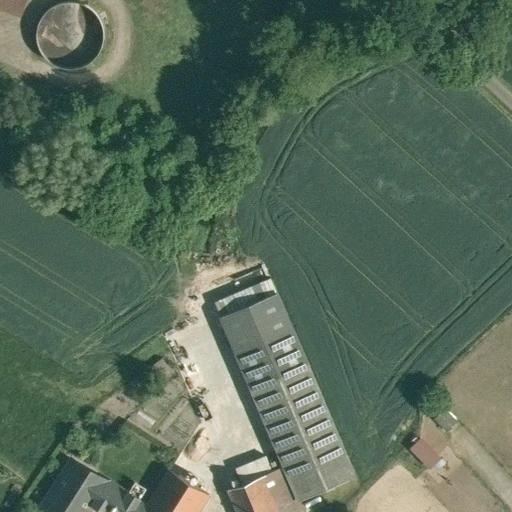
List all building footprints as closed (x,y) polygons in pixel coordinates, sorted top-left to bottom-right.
[(69,3),(62,4),(59,5),(53,8),(49,11),(46,14),(43,17),(41,20),(39,23),(38,26),(37,29),(37,32),(36,34),(36,38),(36,41),(37,45),(38,49),(39,52),(42,56),(45,61),(49,64),(53,67),(57,69),(62,70),(68,71),(72,71),(77,71),(80,70),(83,69),(86,68),(90,65),(92,64),(95,61),(97,59),(100,55),(102,50),(103,47),(104,43),(104,40),(104,36),(104,32),(103,28),(102,24),(99,19),(96,15),(94,13),(91,10),(87,8),(83,6),(78,4),(74,3),(69,3)] [(277,295),(223,319),(286,465),(300,499),(355,475),(277,295)] [(457,420),(446,409),(437,417),(448,429),(457,420)] [(431,468),(443,457),(424,436),(412,447),(431,468)] [(148,504),(75,458),(45,505),(55,511),(86,511),(92,503),(107,511),(142,511),(143,511),(148,504)] [(286,465),(230,488),(240,511),(305,511),(300,499),(286,465)] [(148,504),(143,511),(142,511),(197,511),(210,493),(170,468),(148,504)]
